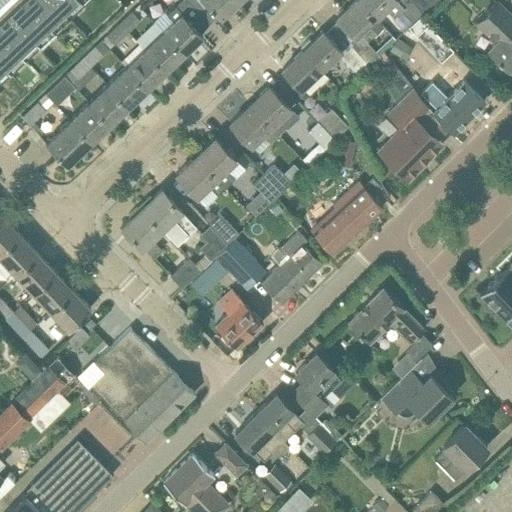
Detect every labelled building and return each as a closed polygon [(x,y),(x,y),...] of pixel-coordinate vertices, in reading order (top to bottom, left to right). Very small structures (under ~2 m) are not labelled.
[(0,0),(0,73),(78,0),(82,3),(85,0),(0,0)] [(200,12),(188,0),(181,0),(167,13),(173,20),(163,30),(184,52),(203,34),(190,21),(200,12)] [(221,18),(239,0),(188,0),(200,12),(206,19),(214,11),(221,18)] [(360,0),(354,0),(337,16),(355,35),(365,26),(371,33),(382,22),(376,16),(375,16),(360,0)] [(360,0),(375,16),(376,16),(392,0),(360,0)] [(413,22),(420,16),(423,13),(414,2),(411,0),(399,0),(395,4),(413,22)] [(433,0),(411,0),(414,2),(423,13),(435,2),(433,0)] [(497,41),(489,49),(509,69),(511,65),(511,13),(498,0),(497,0),(477,21),(497,41)] [(132,11),(120,23),(128,31),(140,19),(132,11)] [(420,16),(413,22),(409,27),(442,60),(452,50),(446,42),(420,16)] [(128,31),(120,23),(108,35),(116,43),(128,31)] [(163,30),(144,48),(165,70),(184,52),(163,30)] [(323,30),(303,49),(321,68),(341,49),(323,30)] [(362,36),(352,45),(369,63),(379,54),(362,36)] [(369,63),(352,45),(341,55),(358,73),(369,63)] [(96,47),(84,58),(91,66),(103,55),(96,47)] [(144,48),(125,66),(147,88),(165,70),(144,48)] [(321,68),(303,49),(282,68),(301,88),(321,68)] [(91,66),(84,58),(70,71),(78,79),(91,66)] [(125,66),(107,83),(128,106),(147,88),(125,66)] [(433,81),(421,92),(437,108),(434,111),(454,131),(485,99),(465,80),(464,81),(454,71),(439,87),(433,81)] [(107,83),(88,101),(110,124),(128,106),(107,83)] [(270,85),(250,103),(279,134),(287,127),(279,118),(290,107),(270,85)] [(377,148),(408,178),(443,143),(424,125),(434,115),(432,113),(434,112),(413,86),(387,112),(400,125),(377,148)] [(54,102),(46,94),(22,117),(30,125),(54,102)] [(88,101),(70,119),(92,141),(110,124),(88,101)] [(279,134),(250,103),(230,122),(251,144),(262,133),(271,142),(279,134)] [(332,107),(320,119),(337,137),(349,125),(332,107)] [(92,141),(70,119),(46,142),(67,164),(92,141)] [(337,137),(320,119),(308,130),(326,148),(337,137)] [(215,136),(196,155),(226,186),(235,177),(226,168),(236,158),(215,136)] [(310,150),(302,158),(309,165),(317,157),(310,150)] [(196,155),(176,173),(197,195),(209,184),(218,193),(226,186),(196,155)] [(274,162),(264,172),(282,191),(292,182),(274,162)] [(282,191),(264,172),(253,182),(272,201),(282,191)] [(312,230),(332,252),(382,205),(363,183),(344,201),(340,197),(334,202),(338,206),(312,230)] [(161,187),(142,206),(178,244),(196,226),(181,210),(182,209),(161,187)] [(162,228),(142,206),(122,225),(142,247),(143,246),(154,257),(163,249),(152,237),(162,228)] [(221,213),(210,224),(228,242),(239,232),(221,213)] [(0,218),(0,252),(20,233),(3,215),(0,218)] [(228,242),(210,224),(200,233),(207,240),(200,247),(211,259),(214,257),(216,255),(228,242)] [(247,286),(259,275),(264,279),(262,281),(282,301),(323,261),(303,241),(307,238),(299,230),(283,246),(272,256),(244,228),(239,232),(228,242),(216,255),(247,286)] [(0,271),(8,280),(16,272),(17,274),(39,252),(20,233),(0,252),(0,271)] [(17,274),(34,292),(56,270),(39,252),(17,274)] [(189,257),(171,275),(183,287),(202,268),(195,262),(189,257)] [(217,283),(229,271),(214,257),(211,259),(202,268),(217,283)] [(511,317),(511,264),(511,263),(484,289),(511,317)] [(34,292),(51,310),(74,289),(56,270),(34,292)] [(401,331),(410,342),(425,328),(383,285),(349,320),(363,334),(370,341),(394,318),(404,328),(401,331)] [(216,324),(237,346),(263,321),(232,288),(219,301),(229,312),(216,324)] [(74,289),(51,310),(69,329),(76,322),(91,307),(74,289)] [(0,294),(0,312),(5,318),(14,309),(0,294)] [(14,309),(5,318),(20,332),(28,324),(14,309)] [(125,418),(147,440),(195,392),(130,326),(94,362),(104,372),(92,383),(126,417),(125,418)] [(34,332),(26,340),(40,355),(48,347),(34,332)] [(404,353),(413,362),(433,342),(424,334),(404,353)] [(291,392),(310,412),(314,417),(316,415),(328,403),(322,397),(325,394),(334,387),(341,379),(331,370),(333,368),(331,366),(317,351),(296,372),(304,380),(291,392)] [(0,413),(0,447),(1,448),(59,390),(65,396),(82,380),(59,356),(0,413)] [(381,396),(394,410),(395,409),(398,411),(401,413),(406,414),(410,413),(414,411),(416,409),(428,420),(438,411),(441,408),(444,406),(448,405),(452,404),(451,398),(453,395),(450,392),(451,391),(444,378),(440,381),(431,372),(423,380),(411,368),(381,396)] [(276,392),(256,412),(284,441),(295,430),(302,423),(315,436),(312,439),(324,452),(337,440),(334,437),(324,427),(314,417),(310,412),(302,419),(292,410),(293,409),(276,392)] [(284,441),(256,412),(235,432),(249,447),(252,450),(253,449),(265,460),(273,451),(284,441)] [(434,457),(444,467),(455,479),(466,467),(487,446),(465,424),(444,444),(446,446),(434,457)] [(25,493),(5,511),(74,511),(113,473),(77,437),(23,491),(25,493)] [(216,453),(237,473),(247,464),(226,443),(216,453)] [(214,473),(207,466),(193,452),(164,480),(178,495),(185,502),(195,511),(220,511),(229,503),(207,480),(214,473)] [(265,474),(281,490),(291,480),(275,464),(265,474)] [(409,511),(434,511),(444,502),(431,489),(409,511)] [(161,511),(152,503),(142,511),(161,511)]
